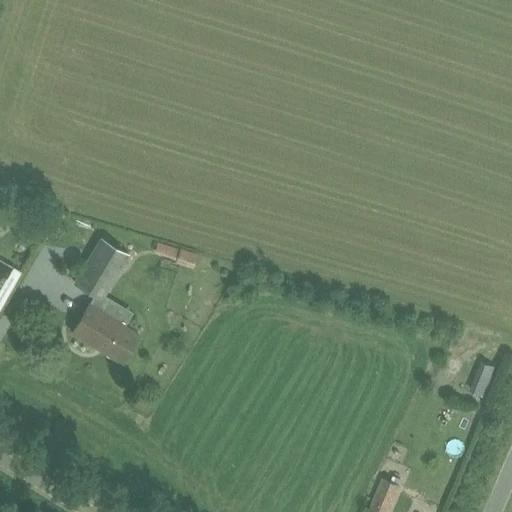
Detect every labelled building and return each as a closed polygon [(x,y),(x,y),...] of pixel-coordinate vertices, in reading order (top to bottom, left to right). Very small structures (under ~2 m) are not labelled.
[(10,198),(4,219),(25,225),(31,204),(10,198)] [(102,297),(121,266),(129,253),(101,237),(75,281),(102,297)] [(0,254),(0,295),(17,265),(0,254)] [(88,303),(72,331),(122,360),(138,333),(88,303)] [(497,367),(481,361),(470,390),(486,395),(497,367)] [(38,415),(30,429),(42,437),(51,423),(38,415)] [(383,476),(374,499),(375,499),(386,504),(391,506),(400,484),(383,476)] [(152,487),(144,501),(158,509),(167,495),(152,487)]
